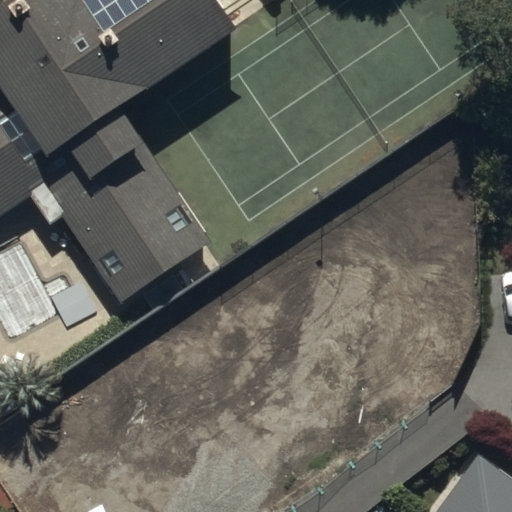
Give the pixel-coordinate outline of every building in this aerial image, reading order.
[(0,0),(0,202),(33,180),(50,206),(62,197),(122,287),(212,227),(126,99),(238,24),(222,0),(0,0)] [(282,511),(358,461),(393,278),(388,277),(391,261),(340,251),(337,267),(299,260),(283,343),(275,341),(269,368),(280,370),(271,414),(113,384),(95,476),(282,511)] [(0,423),(19,410),(0,382),(0,423)] [(70,389),(0,432),(0,511),(52,511),(94,487),(82,467),(91,462),(95,426),(70,389)] [(511,511),(511,490),(493,476),(500,467),(474,447),(423,511),(511,511)]
